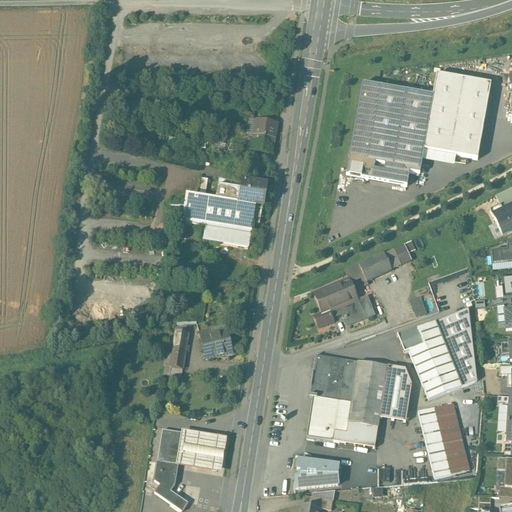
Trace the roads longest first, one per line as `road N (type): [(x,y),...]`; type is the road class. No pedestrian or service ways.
road 1 (secondary): [(319,25),(240,511)]
road 2 (trunk): [(319,25),(434,22),(511,5)]
road 3 (trunk): [(491,0),(410,10),(323,0)]
